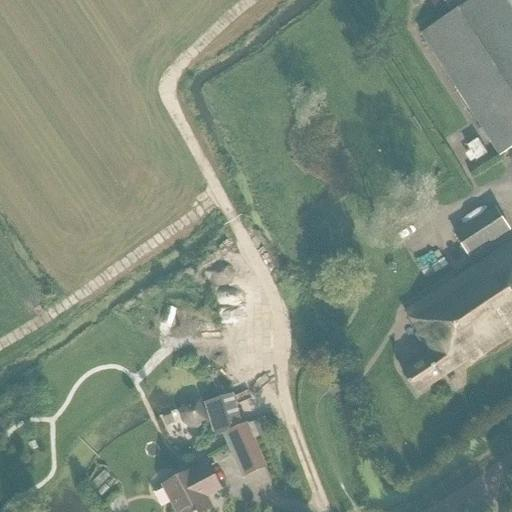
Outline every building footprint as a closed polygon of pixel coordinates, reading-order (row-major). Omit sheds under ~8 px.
[(511,12),(504,0),(447,0),(456,13),(421,35),(499,156),(511,148),(511,12)] [(495,208),(456,235),(470,257),(510,231),(495,208)] [(511,243),(406,314),(419,334),(416,336),(430,357),(404,374),(418,394),(469,360),(472,363),(511,335),(511,243)] [(220,398),(204,403),(213,438),(222,435),(222,434),(229,431),(220,398)] [(199,399),(182,405),(178,415),(181,423),(188,428),(190,429),(194,429),(198,429),(209,423),(199,399)] [(263,435),(257,421),(247,425),(247,423),(229,431),(222,434),(241,479),(267,468),(254,439),(263,435)] [(220,490),(208,467),(193,475),(192,472),(163,487),(176,511),(206,511),(211,509),(205,497),(220,490)]
